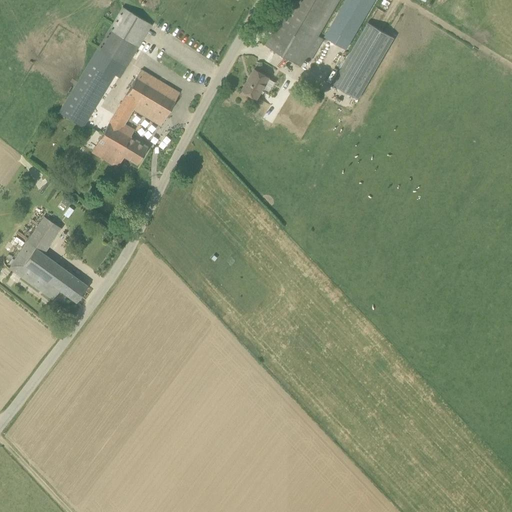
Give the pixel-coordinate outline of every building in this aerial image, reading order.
[(291,0),(265,45),(301,66),(339,0),(291,0)] [(119,77),(151,24),(122,7),(59,112),(80,125),(112,73),(119,77)] [(332,84),(358,99),(394,37),(368,22),(332,84)] [(257,98),(269,77),(255,69),(243,90),(257,98)] [(123,155),(138,164),(148,147),(121,130),(134,109),(161,125),(176,101),(148,84),(153,77),(141,70),(137,77),(92,151),(116,166),(123,155)] [(76,302),(88,286),(26,244),(9,268),(52,300),(60,290),(76,302)]
